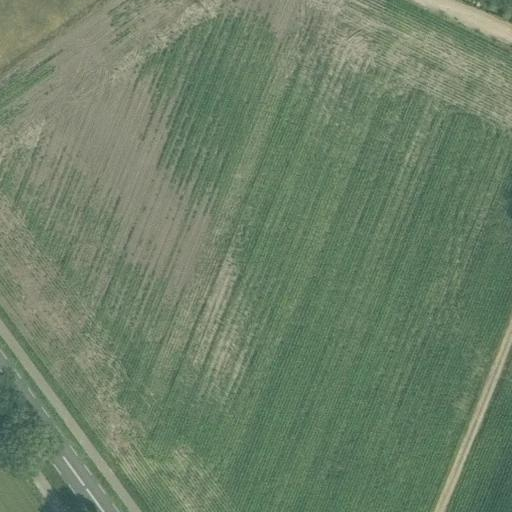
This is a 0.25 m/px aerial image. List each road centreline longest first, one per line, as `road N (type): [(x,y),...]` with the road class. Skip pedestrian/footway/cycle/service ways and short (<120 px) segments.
road 1 (track): [(438,511),(511,328)]
road 2 (primary): [(106,511),(0,367)]
